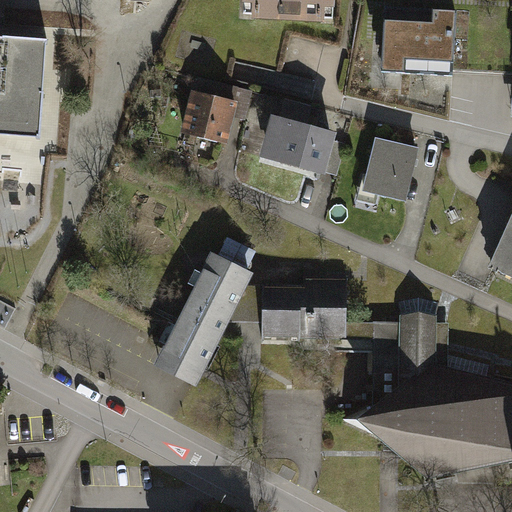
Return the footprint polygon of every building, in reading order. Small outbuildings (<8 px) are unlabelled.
[(9,0),(0,0),(0,14),(9,15),(10,2),(9,0)] [(323,16),(324,0),(241,0),(241,9),(323,16)] [(449,58),(452,8),(431,6),(430,19),(381,16),(379,68),(401,69),(402,55),(449,58)] [(0,141),(35,144),(42,42),(0,38),(0,141)] [(241,96),(243,86),(200,78),(198,88),(241,96)] [(222,141),(231,98),(183,89),(174,132),(222,141)] [(316,167),(325,132),(273,119),(264,154),(316,167)] [(417,152),(368,142),(357,197),(406,207),(417,152)] [(511,229),(494,271),(511,278),(511,229)] [(229,237),(223,253),(253,264),(259,248),(229,237)] [(347,322),(347,280),(326,280),(325,288),(264,286),(264,289),(242,289),(249,273),(216,257),(159,366),(196,384),(232,310),(264,311),(264,336),(346,338),(346,353),(375,353),(375,323),(347,322)] [(434,475),(511,460),(511,386),(487,380),(490,366),(448,356),(448,351),(436,351),(436,316),(440,304),(420,299),(400,303),(404,316),(404,323),(375,323),(375,353),(374,386),(380,386),(380,403),(343,421),(402,448),(404,454),(434,475)]
